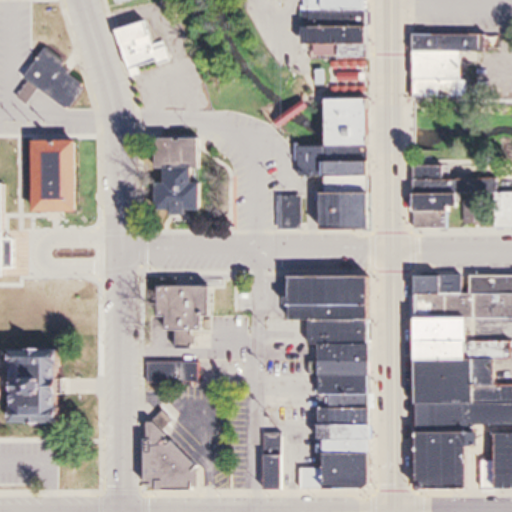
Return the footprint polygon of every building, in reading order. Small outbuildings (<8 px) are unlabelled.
[(380,0),(313,0),(307,0),(307,47),(342,47),(342,61),(329,61),(329,75),(380,75),(380,0)] [(176,62),(172,46),(161,49),(154,22),(122,30),(133,73),(176,62)] [(423,35),(423,98),(470,99),(471,53),(492,54),(492,36),(423,35)] [(19,96),(32,105),(43,90),(74,111),(93,84),(49,53),(19,96)] [(335,101),(336,149),(378,149),(378,101),(335,101)] [(211,172),(211,141),(165,141),(165,215),(211,215),(211,183),(204,183),(205,172),(211,172)] [(74,143),(29,143),(31,215),(75,214),(74,143)] [(381,231),(382,163),(333,163),(333,147),(303,147),(303,177),(330,177),(330,194),(323,194),(323,231),(381,231)] [(511,228),(511,193),(502,194),(501,180),(449,180),(449,167),(420,167),(421,229),(511,228)] [(304,488),(383,487),(381,274),(299,275),(299,320),(312,319),(312,345),(326,345),(327,468),(304,468),(304,488)] [(420,488),(479,488),(479,444),(485,444),(485,424),(511,424),(511,432),(505,432),(505,458),(486,458),(486,487),(511,486),(511,383),(504,383),(504,360),(511,360),(511,274),(420,275),(420,293),(421,293),(420,488)] [(219,285),(158,284),(158,315),(174,315),(174,331),(179,331),(179,347),(200,348),(201,329),(213,329),(213,315),(219,315),(219,285)] [(22,348),(22,365),(25,365),(25,391),(24,421),(70,421),(70,394),(75,387),(71,381),(71,348),(22,348)] [(203,363),(151,363),(151,383),(203,383),(203,363)] [(0,391),(25,391),(25,365),(22,365),(0,365),(0,391)] [(146,423),(145,485),(156,485),(156,488),(192,489),(192,485),(198,485),(198,466),(203,461),(170,425),(179,416),(175,411),(180,407),(172,399),(146,423)] [(273,456),(273,488),(288,488),(288,456),(273,456)]
